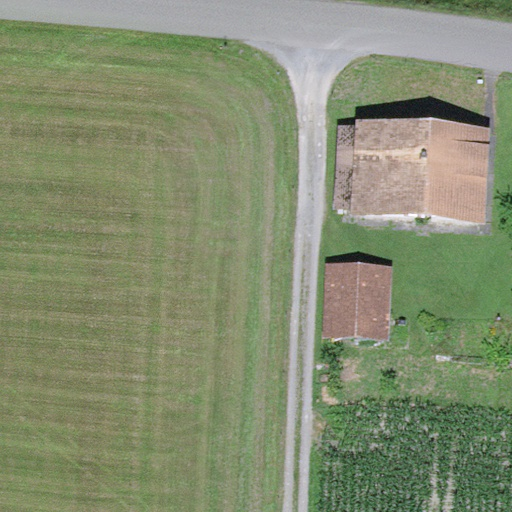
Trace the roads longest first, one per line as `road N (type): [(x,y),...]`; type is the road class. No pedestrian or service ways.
road 1 (track): [(317,21),(296,511)]
road 2 (unclassified): [(511,43),(46,0)]
